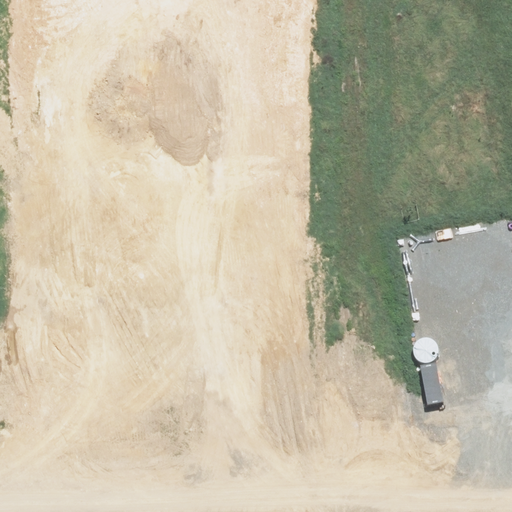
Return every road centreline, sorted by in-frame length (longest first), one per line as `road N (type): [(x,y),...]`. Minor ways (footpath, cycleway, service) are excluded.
road 1 (unknown): [(337,511),(327,0)]
road 2 (unknown): [(511,451),(0,457)]
